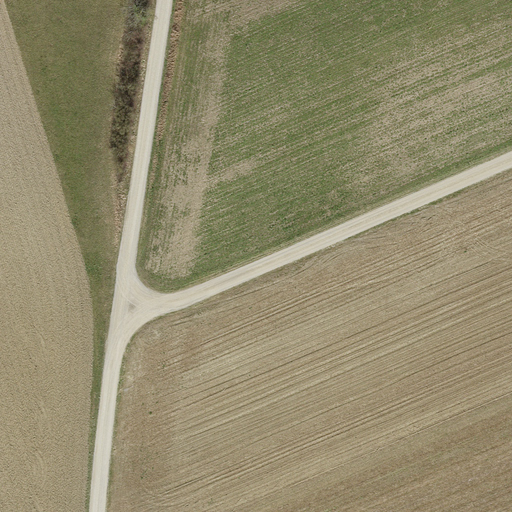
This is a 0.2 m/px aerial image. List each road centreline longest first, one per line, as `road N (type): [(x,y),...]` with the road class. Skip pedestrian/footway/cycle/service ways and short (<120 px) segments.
road 1 (track): [(99,511),(111,363),(165,0)]
road 2 (track): [(119,311),(195,295),(511,159)]
